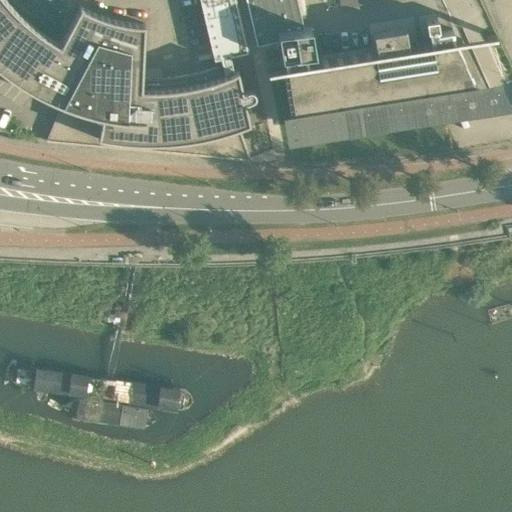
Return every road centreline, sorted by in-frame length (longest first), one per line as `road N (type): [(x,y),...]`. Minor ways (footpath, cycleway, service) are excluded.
road 1 (secondary): [(141,208),(330,210),(511,186)]
road 2 (secondary): [(141,208),(0,180)]
road 3 (secondary): [(0,204),(141,208)]
